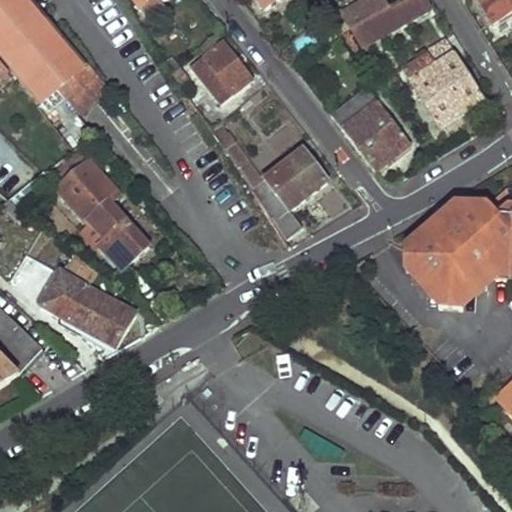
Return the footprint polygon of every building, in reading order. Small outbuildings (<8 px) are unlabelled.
[(0,0),(0,57),(41,107),(61,91),(79,115),(107,92),(31,0),(0,0)] [(124,0),(133,10),(141,4),(142,6),(148,0),(124,0)] [(260,0),(267,9),(278,0),(260,0)] [(384,0),(366,0),(340,14),(352,30),(390,10),(384,0)] [(408,0),(390,10),(352,30),(364,48),(430,10),(423,0),(408,0)] [(511,0),(478,0),(493,26),(511,14),(511,0)] [(344,35),(359,55),(365,50),(364,48),(352,30),(344,35)] [(406,73),(442,130),(486,103),(448,42),(428,53),(431,57),(406,73)] [(218,71),(210,77),(229,101),(235,95),(237,98),(255,82),(224,45),(208,58),(218,71)] [(200,64),(210,77),(218,71),(208,58),(200,64)] [(385,79),(396,95),(405,88),(393,72),(385,79)] [(303,142),(287,123),(295,116),(268,86),(241,109),(285,158),(303,142)] [(369,90),(333,117),(377,173),(412,145),(369,90)] [(218,143),(288,243),(307,230),(293,211),(327,184),(304,154),(263,186),(230,135),(218,143)] [(51,179),(59,189),(59,192),(88,227),(94,222),(110,242),(102,251),(124,274),(154,248),(113,204),(123,196),(93,162),(91,164),(81,153),(51,179)] [(44,177),(20,196),(11,203),(25,214),(30,210),(25,203),(51,179),(47,174),(44,177)] [(3,212),(18,224),(25,214),(11,203),(3,212)] [(407,276),(441,316),(471,315),(506,281),(511,282),(511,208),(510,209),(500,221),(487,209),(458,206),(409,248),(407,276)] [(97,274),(76,256),(65,275),(90,288),(97,274)] [(45,307),(117,351),(141,310),(97,274),(90,288),(65,275),(45,307)] [(0,361),(18,378),(42,354),(0,314),(0,361)] [(0,389),(18,378),(0,361),(0,389)] [(511,387),(497,401),(511,417),(511,444),(511,445),(511,446),(511,387)]
